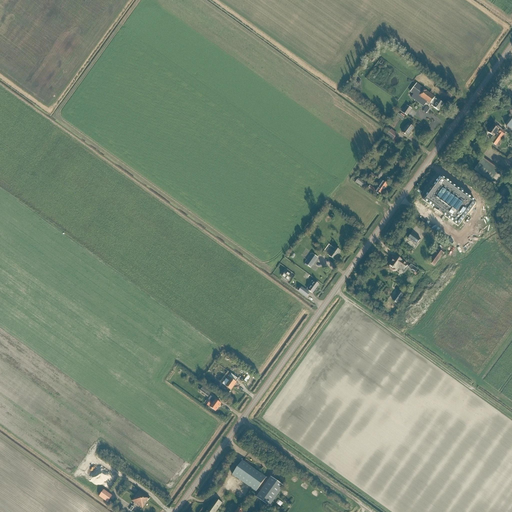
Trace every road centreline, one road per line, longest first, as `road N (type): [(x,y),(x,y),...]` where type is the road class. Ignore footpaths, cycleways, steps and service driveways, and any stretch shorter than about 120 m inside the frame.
road 1 (tertiary): [(173,511),(511,39)]
road 2 (unknown): [(242,415),(376,511)]
